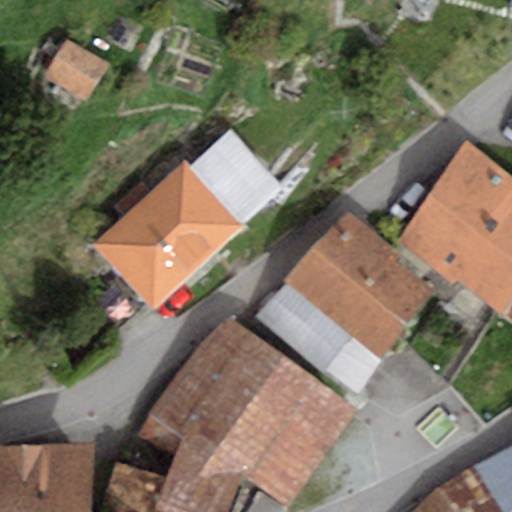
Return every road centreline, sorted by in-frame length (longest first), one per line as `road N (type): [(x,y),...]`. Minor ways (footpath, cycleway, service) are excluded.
road 1 (residential): [(511,88),(347,202),(129,380),(78,407),(0,431)]
road 2 (residential): [(366,511),(511,428)]
